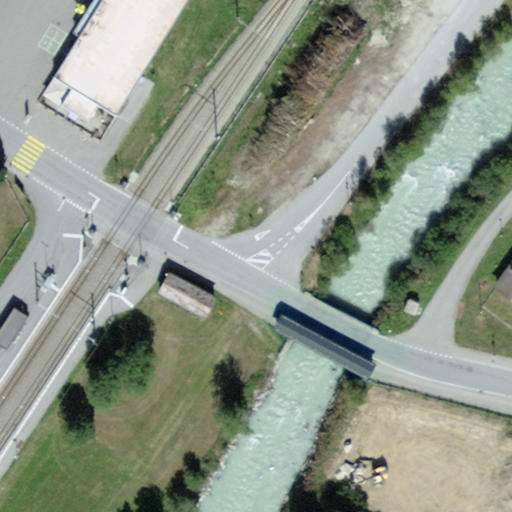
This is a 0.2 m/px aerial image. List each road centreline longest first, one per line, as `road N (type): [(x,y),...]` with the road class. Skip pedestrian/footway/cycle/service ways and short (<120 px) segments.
road 1 (unclassified): [(482,0),(249,280)]
road 2 (secondary): [(249,280),(0,138)]
road 3 (secondary): [(419,363),(249,280)]
road 4 (residential): [(511,201),(465,263),(419,363)]
